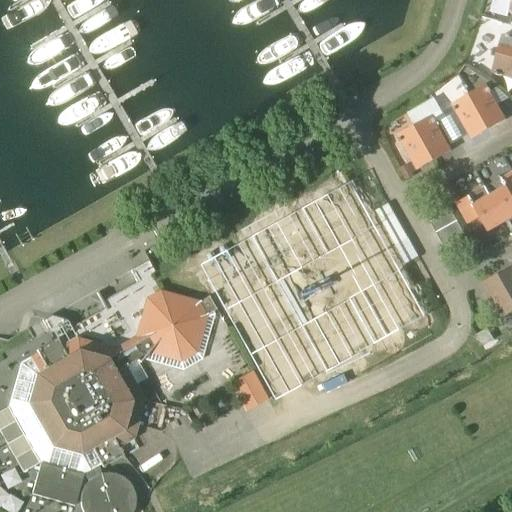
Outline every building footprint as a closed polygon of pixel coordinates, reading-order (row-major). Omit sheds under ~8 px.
[(511,18),(507,17),(502,15),(500,22),(509,25),(511,18)] [(509,27),(509,25),(500,22),(500,24),(497,24),(495,32),(504,35),(506,26),(509,27)] [(502,35),(497,54),(511,57),(511,37),(510,37),(510,36),(507,35),(506,36),(502,35)] [(511,57),(497,54),(492,72),(496,73),(496,75),(499,76),(499,74),(511,77),(511,57)] [(489,129),(506,120),(490,92),(491,91),(489,88),(488,88),(486,85),(469,94),(489,129)] [(469,94),(453,104),(455,107),(453,108),(455,111),(456,111),(472,139),(489,129),(469,94)] [(443,112),(450,108),(446,99),(438,104),(443,112)] [(434,160),(451,151),(435,123),(437,122),(435,119),(434,119),(432,116),(415,125),(434,160)] [(415,125),(398,135),(400,138),(399,139),(401,142),(402,142),(418,170),(434,160),(415,125)] [(408,164),(400,168),(406,179),(414,175),(408,164)] [(504,181),(502,177),(486,187),(505,222),(511,217),(511,194),(506,184),(507,184),(505,180),(504,181)] [(488,231),(505,222),(486,187),(469,196),(471,200),(470,200),(471,204),(473,203),(488,231)] [(427,224),(452,210),(446,200),(421,213),(427,224)] [(433,234),(457,221),(452,210),(427,224),(433,234)] [(439,245),(461,232),(463,231),(457,221),(433,234),(439,245)] [(134,439),(144,400),(136,385),(126,367),(137,361),(140,363),(143,359),(183,370),(202,359),(215,314),(213,311),(216,310),(209,296),(198,302),(160,291),(151,275),(155,272),(153,269),(149,261),(130,271),(137,283),(103,302),(98,293),(96,294),(97,294),(105,309),(113,323),(109,326),(110,327),(125,319),(136,338),(115,349),(77,339),(71,329),(69,324),(66,320),(52,316),(51,316),(44,320),(42,321),(43,321),(48,330),(49,331),(54,341),(36,351),(38,353),(21,363),(9,407),(40,463),(32,494),(74,506),(83,474),(89,481),(85,484),(81,492),(80,500),(81,509),(82,511),(131,511),(134,505),(134,495),(131,486),(126,480),(119,476),(111,473),(101,474),(98,465),(100,464),(103,468),(123,456),(119,447),(134,439)] [(511,266),(499,274),(511,297),(511,266)] [(501,318),(511,312),(511,297),(499,274),(482,284),(498,312),(497,312),(498,316),(500,315),(501,318)] [(483,345),(493,339),(487,329),(478,335),(483,345)] [(253,371),(231,383),(247,410),(268,398),(253,371)] [(230,403),(226,397),(219,394),(213,398),(211,405),(214,411),(221,413),(227,410),(230,403)]
